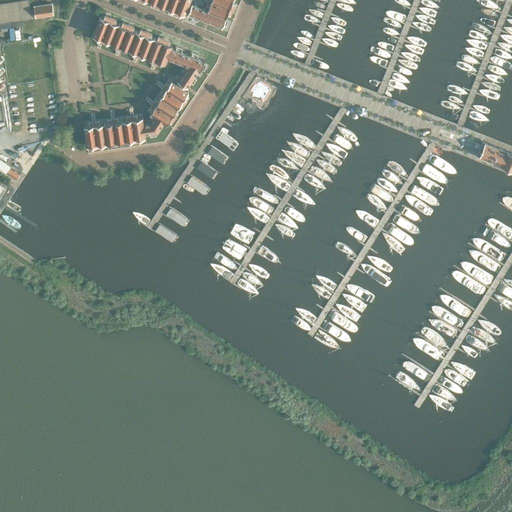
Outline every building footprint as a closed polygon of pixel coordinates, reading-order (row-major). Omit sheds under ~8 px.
[(52,0),(34,3),(36,15),(54,12),(52,0)] [(157,0),(185,11),(189,0),(157,0)] [(192,0),(188,10),(223,24),(232,0),(210,0),(210,2),(208,6),(205,5),(203,4),(192,0)] [(100,13),(93,32),(99,34),(101,35),(122,43),(124,44),(140,50),(142,51),(157,57),(160,58),(166,61),(168,55),(171,56),(173,57),(186,62),(188,63),(182,73),(181,75),(179,78),(188,84),(195,73),(199,67),(201,68),(205,58),(172,45),(173,42),(100,13)] [(91,122),(85,123),(88,143),(146,134),(145,131),(158,129),(164,120),(167,121),(173,112),(189,88),(172,77),(166,87),(164,89),(155,103),(154,105),(150,110),(155,113),(152,119),(149,119),(144,120),(143,114),(131,116),(129,116),(112,119),(110,119),(93,122),(91,122)] [(511,149),(483,138),(478,152),(511,165),(511,149)] [(10,167),(7,172),(17,178),(20,173),(10,167)]
